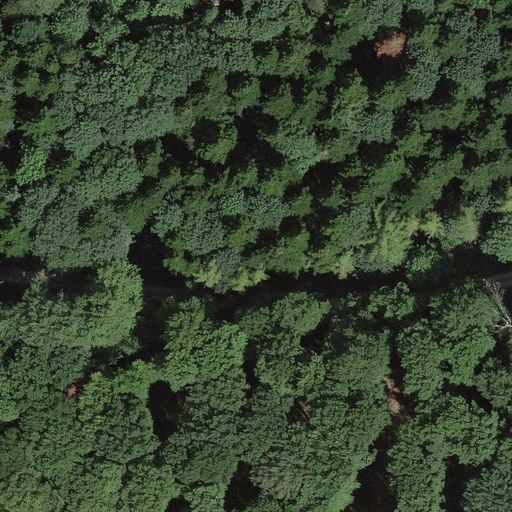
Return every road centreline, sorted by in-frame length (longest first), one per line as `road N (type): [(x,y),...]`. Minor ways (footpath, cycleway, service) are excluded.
road 1 (track): [(0,278),(270,310)]
road 2 (track): [(270,310),(387,281),(511,235)]
road 3 (track): [(270,310),(397,304),(511,277)]
